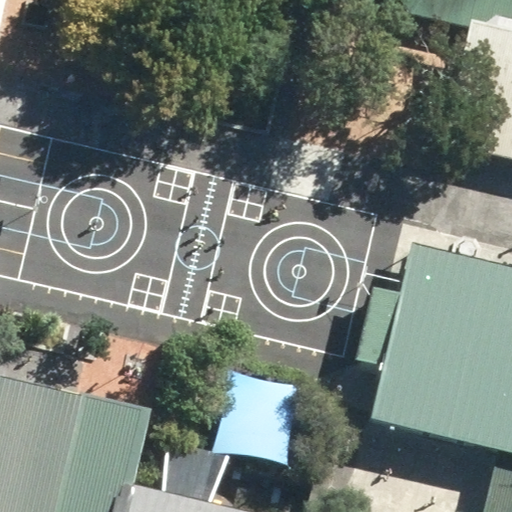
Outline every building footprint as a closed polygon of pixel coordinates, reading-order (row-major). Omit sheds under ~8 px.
[(511,0),(396,0),(396,1),(511,29),(511,0)] [(511,45),(451,33),(427,142),(511,159),(511,45)] [(511,511),(511,260),(411,236),(368,420),(490,449),(475,511),(511,511)] [(154,409),(0,373),(0,511),(253,511),(136,485),(154,409)] [(218,475),(275,493),(286,402),(207,392),(197,469),(218,475)]
